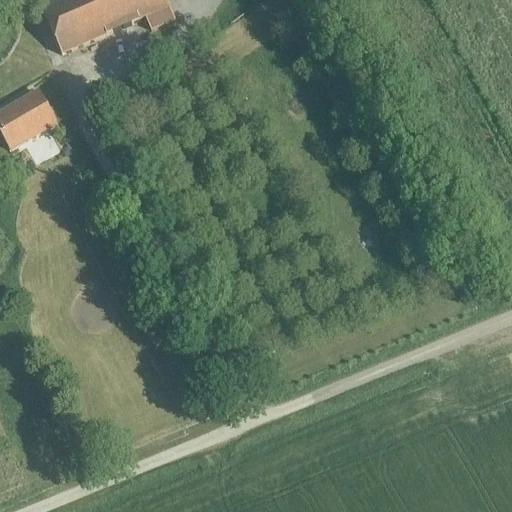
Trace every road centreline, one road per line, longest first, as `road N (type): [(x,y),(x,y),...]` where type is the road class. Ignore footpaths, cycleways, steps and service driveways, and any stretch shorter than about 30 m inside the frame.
road 1 (unclassified): [(318,397),(36,511)]
road 2 (track): [(318,397),(511,317)]
